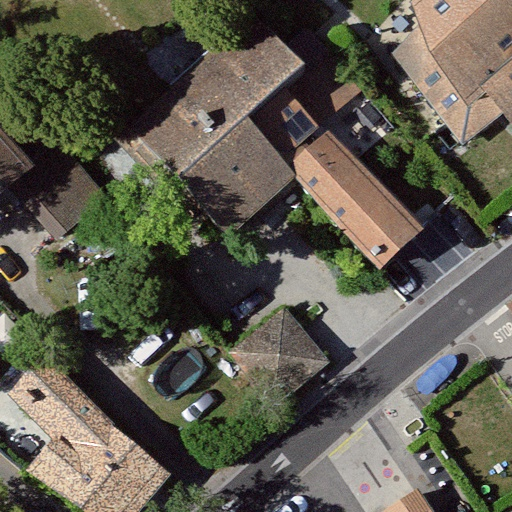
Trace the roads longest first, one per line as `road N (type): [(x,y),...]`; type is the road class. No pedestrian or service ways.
road 1 (unknown): [(247,497),(138,411),(23,278),(12,236),(33,201)]
road 2 (tertiary): [(231,511),(471,302)]
